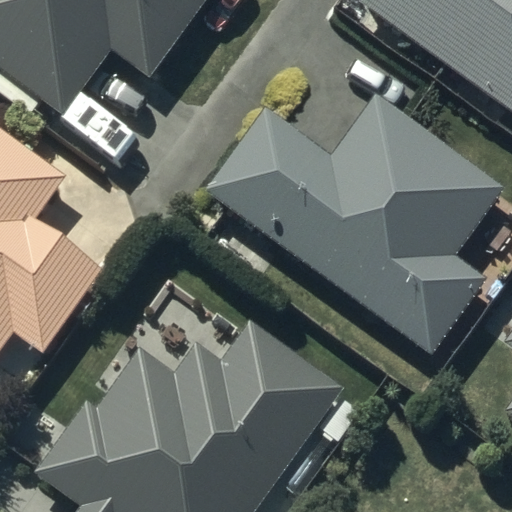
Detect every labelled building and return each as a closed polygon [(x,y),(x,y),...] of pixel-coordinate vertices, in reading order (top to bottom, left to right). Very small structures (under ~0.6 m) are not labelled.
[(0,0),(0,86),(59,129),(107,64),(146,92),(212,0),(0,0)] [(511,0),(367,0),(354,19),(511,131),(511,0)] [(263,124),(203,207),(427,372),(484,295),(452,272),(502,205),(374,111),(329,173),(263,124)] [(0,359),(8,349),(38,371),(97,288),(28,239),(61,195),(0,150),(0,359)] [(262,511),(336,404),(245,343),(221,378),(193,360),(172,391),(135,366),(96,424),(85,416),(33,492),(62,511),(262,511)] [(511,345),(502,359),(511,366),(511,415),(503,428),(511,434),(511,345)]
